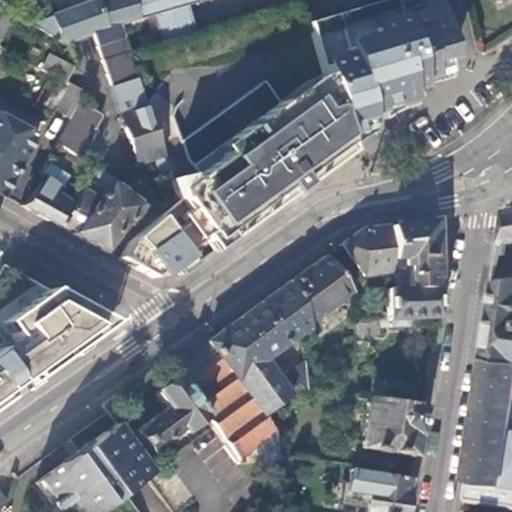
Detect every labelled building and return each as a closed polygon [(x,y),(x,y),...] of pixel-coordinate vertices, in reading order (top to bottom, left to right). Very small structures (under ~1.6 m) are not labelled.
[(27,26),(58,43),(87,33),(114,24),(104,0),(93,0),(88,0),(48,15),(49,17),(27,26)] [(151,13),(160,42),(191,32),(182,3),(193,0),(104,0),(114,24),(151,13)] [(319,72),(332,117),(339,139),(352,135),(351,131),(365,126),(362,116),(385,109),(391,107),(390,102),(405,98),(403,93),(414,90),(416,89),(415,85),(419,83),(430,79),(428,75),(443,70),(422,0),(386,0),(305,24),(319,72)] [(154,173),(163,170),(124,52),(114,24),(87,33),(118,117),(117,117),(133,164),(150,158),(154,173)] [(36,68),(61,81),(67,66),(44,53),(36,68)] [(319,72),(189,166),(195,175),(171,193),(174,202),(126,243),(117,259),(152,279),(174,276),(188,266),(220,243),(295,188),(343,153),(339,139),(332,117),(319,72)] [(51,110),(65,118),(75,100),(80,92),(65,84),(51,110)] [(52,143),(75,158),(92,131),(90,130),(96,117),(97,113),(75,100),(65,118),(57,132),(52,143)] [(0,195),(33,136),(0,117),(0,195)] [(36,216),(54,226),(68,204),(52,194),(68,171),(50,159),(39,178),(23,198),(17,205),(36,216)] [(104,183),(107,178),(104,176),(90,168),(76,190),(93,200),(104,183)] [(75,238),(100,251),(122,222),(125,224),(138,207),(133,203),(104,183),(93,200),(76,190),(68,204),(54,226),(75,238)] [(406,266),(407,289),(434,288),(432,258),(431,220),(407,224),(387,226),(389,259),(400,259),(400,267),(406,266)] [(390,272),(389,259),(387,226),(365,230),(358,231),(339,245),(362,275),(390,272)] [(500,277),(511,275),(511,255),(503,257),(502,266),(500,277)] [(348,292),(323,256),(302,272),(288,283),(304,324),(348,292)] [(511,275),(500,277),(487,363),(466,499),(511,504),(511,275)] [(391,290),(401,290),(400,276),(390,276),(391,290)] [(306,328),(304,324),(288,283),(265,299),(206,343),(169,370),(175,379),(203,418),(209,426),(236,462),(266,439),(268,458),(277,457),(275,433),(273,434),(260,416),(290,395),(306,396),(304,362),(280,380),(264,359),(306,328)] [(407,289),(401,290),(391,290),(383,290),(385,311),(378,311),(379,319),(387,319),(387,327),(404,326),(404,318),(435,316),(434,302),(434,288),(407,289)] [(0,402),(112,323),(49,289),(2,322),(14,339),(0,348),(0,402)] [(367,328),(367,319),(352,320),(352,328),(367,328)] [(203,418),(175,379),(154,395),(158,399),(165,409),(135,432),(151,453),(181,430),(183,432),(203,418)] [(417,429),(420,407),(366,400),(359,448),(413,455),(417,429)] [(59,511),(94,511),(151,470),(115,423),(35,480),(59,511)] [(409,480),(347,471),(345,485),(342,485),(338,506),(365,510),(364,511),(403,511),(405,505),(409,480)] [(291,481),(280,481),(282,497),(293,496),(291,481)]
